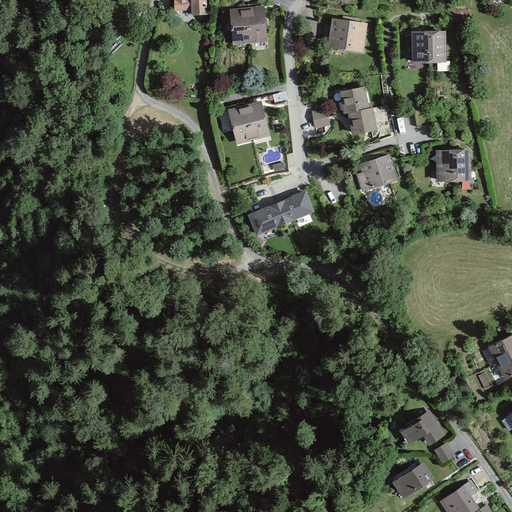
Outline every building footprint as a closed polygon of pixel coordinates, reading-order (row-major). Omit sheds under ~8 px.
[(173,0),(174,8),(193,9),(193,14),(208,14),(207,0),(173,0)] [(263,9),(228,13),(232,48),(266,44),(263,9)] [(369,25),(332,21),(328,52),(365,57),(369,25)] [(445,34),(411,36),(412,65),(446,64),(445,34)] [(364,90),(338,96),(343,117),(346,117),(351,140),(377,134),(372,110),(368,111),(364,90)] [(199,91),(199,99),(207,98),(207,91),(199,91)] [(265,103),(228,111),(236,147),(273,139),(265,103)] [(313,110),(315,127),(330,126),(327,108),(313,110)] [(469,152),(436,153),(437,184),(470,184),(469,152)] [(363,175),(357,177),(362,193),(398,182),(391,156),(360,165),(363,175)] [(305,192),(248,215),(257,239),(315,216),(305,192)] [(511,338),(487,351),(503,383),(511,379),(511,338)] [(432,414),(401,433),(410,447),(425,438),(430,446),(446,437),(432,414)] [(436,448),(443,461),(454,453),(447,442),(436,448)] [(425,464),(392,485),(402,500),(435,479),(425,464)] [(472,482),(438,504),(443,511),(477,511),(479,511),(470,497),(478,492),(472,482)]
